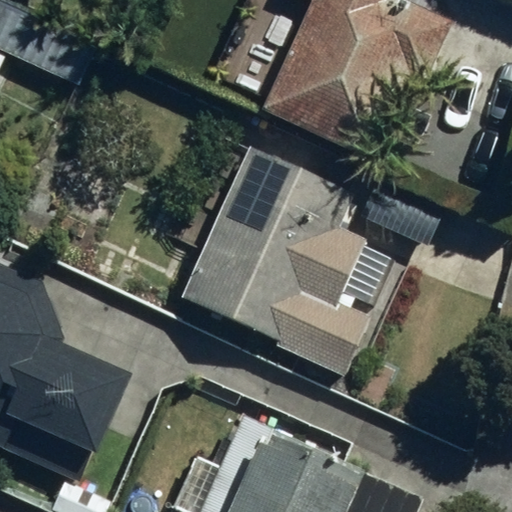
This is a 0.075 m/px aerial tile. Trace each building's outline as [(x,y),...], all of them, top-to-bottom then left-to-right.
[(102,46),(9,0),(1,0),(0,2),(0,75),(9,57),(79,92),(102,46)] [(293,0),(311,8),(266,114),(375,161),(408,84),(434,95),(462,30),(400,3),(401,0),(293,0)] [(361,201),(216,134),(171,233),(207,249),(181,306),(343,380),(401,254),(348,230),(361,201)] [(0,450),(46,471),(57,447),(101,467),(138,386),(63,352),(68,340),(67,335),(67,331),(65,326),(64,321),(62,317),(61,313),(58,308),(56,304),(53,300),(50,296),(47,293),(44,289),(40,286),(36,283),(33,280),(29,278),(24,275),(20,273),(15,272),(11,270),(6,269),(1,268),(0,268),(0,450)] [(416,511),(422,499),(242,421),(223,465),(194,453),(169,511),(416,511)]
